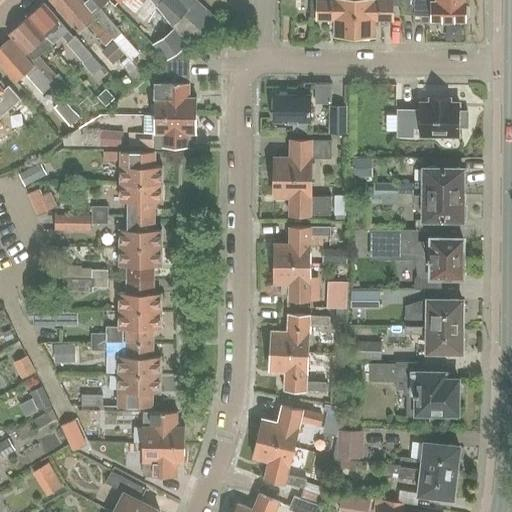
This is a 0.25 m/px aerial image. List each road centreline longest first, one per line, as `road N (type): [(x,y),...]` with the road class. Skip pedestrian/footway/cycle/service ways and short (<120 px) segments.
road 1 (residential): [(192,511),(233,401),(236,70),(260,63)]
road 2 (unclassified): [(511,66),(260,63)]
road 3 (secondary): [(511,304),(511,173)]
road 4 (secondary): [(500,511),(511,389)]
